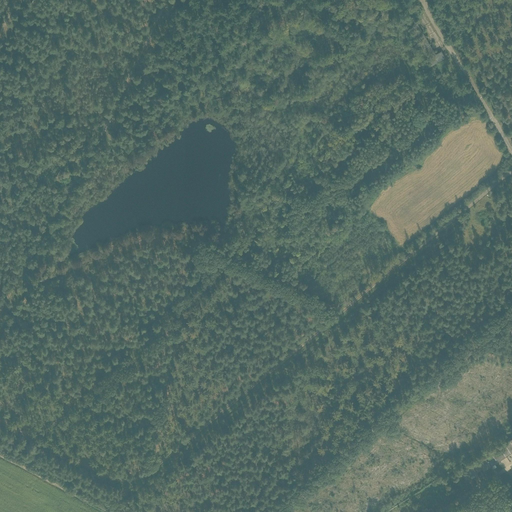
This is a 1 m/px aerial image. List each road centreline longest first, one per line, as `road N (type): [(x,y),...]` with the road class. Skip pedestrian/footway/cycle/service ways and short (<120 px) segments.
road 1 (track): [(511,170),(140,478),(112,478),(0,419)]
road 2 (track): [(43,442),(231,264),(356,34),(300,0)]
road 3 (track): [(165,0),(0,312)]
road 4 (track): [(511,150),(420,0)]
road 5 (track): [(0,453),(107,511)]
